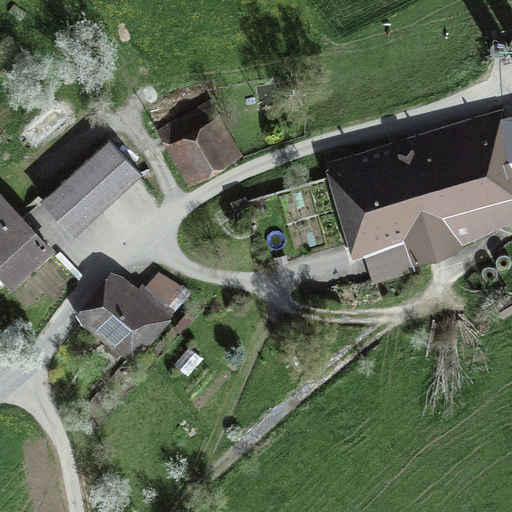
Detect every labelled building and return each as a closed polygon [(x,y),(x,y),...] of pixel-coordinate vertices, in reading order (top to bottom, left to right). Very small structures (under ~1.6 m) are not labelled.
[(156,129),(188,186),(242,155),(209,98),(156,129)] [(511,112),(506,115),(504,106),(323,159),(352,259),(365,256),(373,285),(415,273),(413,266),(459,251),(463,245),(511,219),(511,112)] [(109,136),(40,198),(74,235),(142,172),(109,136)] [(0,274),(11,287),(54,247),(0,188),(0,274)] [(250,208),(246,195),(231,200),(235,213),(250,208)] [(77,275),(85,267),(64,245),(56,254),(77,275)] [(288,263),(286,254),(273,257),(276,266),(288,263)] [(123,273),(111,268),(75,312),(81,324),(133,364),(172,317),(171,316),(191,291),(159,270),(145,285),(142,282),(139,286),(123,273)] [(511,301),(502,307),(507,317),(511,314),(511,301)] [(173,327),(180,333),(195,317),(188,310),(173,327)] [(290,327),(279,317),(259,340),(270,349),(290,327)] [(173,363),(186,374),(201,356),(188,346),(173,363)] [(193,408),(202,417),(210,408),(202,400),(193,408)] [(339,431),(348,437),(354,426),(345,421),(339,431)] [(186,428),(191,442),(200,439),(195,425),(186,428)]
